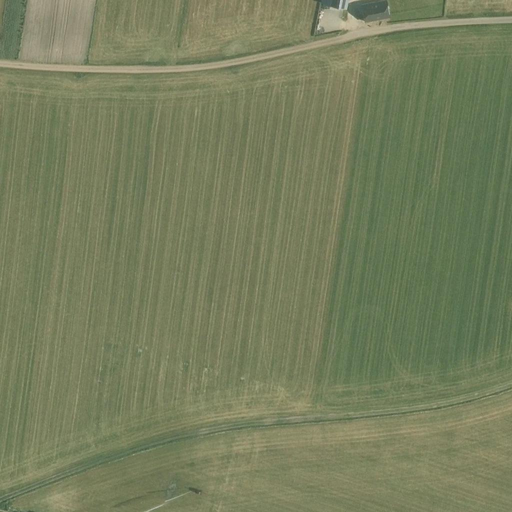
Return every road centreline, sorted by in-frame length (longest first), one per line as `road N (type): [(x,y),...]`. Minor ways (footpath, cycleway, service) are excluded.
road 1 (track): [(0,500),(210,429),(412,408),(511,384)]
road 2 (track): [(0,63),(212,66),(345,37)]
road 3 (residential): [(345,37),(511,20)]
